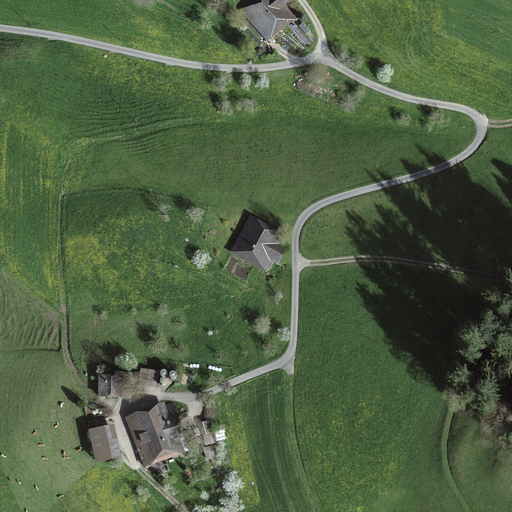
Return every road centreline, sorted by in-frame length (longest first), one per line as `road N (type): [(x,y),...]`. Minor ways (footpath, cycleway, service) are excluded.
road 1 (track): [(296,265),(392,258),(511,278)]
road 2 (track): [(286,358),(298,457),(316,511)]
